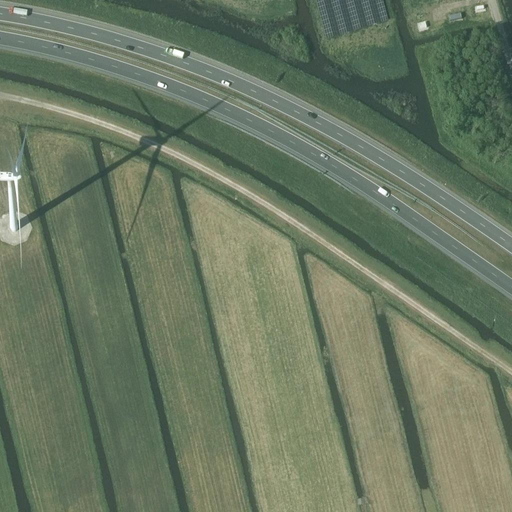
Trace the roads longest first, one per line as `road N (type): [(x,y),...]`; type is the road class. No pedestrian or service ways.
road 1 (track): [(511,374),(197,165),(97,122),(0,94)]
road 2 (trunk): [(0,39),(157,81),(269,130),(511,287)]
road 3 (trunk): [(511,247),(276,101),(101,36),(0,14)]
